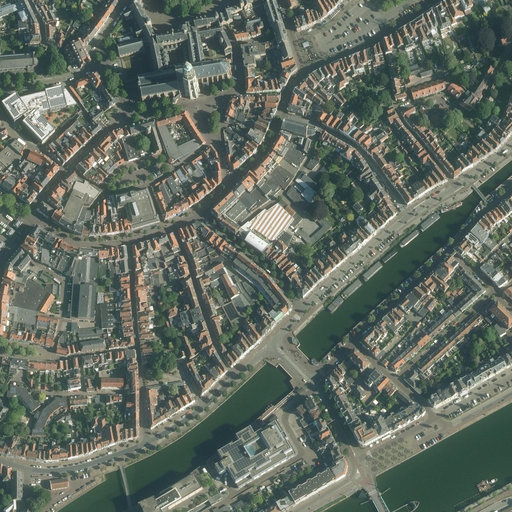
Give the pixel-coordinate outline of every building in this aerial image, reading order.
[(20,0),(15,2),(11,4),(14,3),(15,5),(17,12),(18,15),(17,16),(20,22),(15,22),(15,27),(14,27),(14,31),(18,31),(17,23),(30,21),(31,27),(38,27),(24,0),(20,0)] [(38,0),(33,3),(35,8),(41,5),(42,4),(43,6),(44,8),(46,7),(43,0),(38,0)] [(113,10),(105,4),(99,0),(98,0),(97,2),(103,6),(101,9),(110,15),(113,10)] [(105,0),(107,1),(105,4),(113,10),(117,4),(110,0),(105,0)] [(181,97),(181,96),(186,95),(185,96),(186,97),(187,96),(190,98),(190,100),(192,100),(192,98),(195,97),(196,98),(197,97),(196,96),(198,93),(200,94),(200,92),(198,92),(197,89),(199,87),(198,86),(197,85),(202,84),(202,86),(203,86),(203,87),(204,87),(205,86),(206,86),(207,86),(209,86),(209,85),(208,83),(212,82),(212,84),(214,84),(213,83),(217,82),(217,83),(219,83),(218,81),(222,81),(222,83),(224,82),(223,80),(226,79),(228,81),(229,80),(227,78),(229,75),(231,76),(232,75),(230,74),(229,71),(231,70),(230,69),(228,70),(226,67),(226,66),(227,67),(228,66),(228,65),(232,64),(232,58),(232,57),(231,57),(231,58),(231,59),(215,63),(216,66),(215,66),(215,68),(211,68),(210,67),(210,68),(210,69),(206,69),(205,68),(203,61),(204,60),(203,60),(203,56),(204,56),(204,55),(203,55),(202,50),(203,50),(203,49),(202,49),(200,41),(218,38),(221,44),(220,47),(222,48),(225,53),(224,53),(225,56),(231,54),(231,50),(232,50),(225,35),(223,36),(222,29),(221,26),(220,23),(219,18),(216,19),(215,19),(214,19),(185,24),(186,30),(180,31),(181,36),(175,37),(174,35),(173,35),(172,35),(171,36),(171,37),(157,40),(156,40),(150,28),(151,28),(150,24),(148,25),(139,6),(142,0),(133,0),(132,2),(132,3),(131,4),(130,5),(128,7),(131,10),(125,13),(126,14),(123,16),(124,17),(126,22),(134,18),(141,31),(135,33),(137,40),(139,39),(139,42),(117,47),(120,58),(145,52),(144,49),(150,48),(150,51),(156,77),(148,79),(147,77),(146,77),(146,79),(140,80),(140,78),(139,78),(139,80),(126,82),(125,82),(127,89),(139,88),(138,89),(138,91),(139,91),(141,91),(141,96),(142,101),(141,101),(141,102),(142,102),(143,104),(144,103),(144,102),(150,101),(151,102),(152,102),(151,100),(157,99),(158,101),(159,101),(158,99),(164,98),(165,100),(166,99),(166,98),(171,97),(172,99),(170,102),(172,105),(176,104),(176,101),(179,99),(181,97)] [(239,0),(240,3),(241,5),(239,6),(234,7),(225,10),(227,16),(224,17),(226,25),(233,23),(230,15),(232,14),(242,11),(245,10),(245,11),(242,13),(247,22),(255,17),(257,22),(245,25),(246,30),(242,31),(242,32),(239,32),(237,33),(236,31),(232,32),(236,42),(242,40),(256,38),(261,36),(264,36),(262,31),(264,30),(263,26),(262,26),(260,21),(259,21),(256,15),(252,10),(256,8),(268,3),(269,5),(264,8),(271,30),(273,29),(273,30),(274,30),(283,27),(275,1),(274,0),(239,0)] [(316,0),(318,2),(314,4),(318,11),(322,20),(328,16),(321,4),(320,2),(318,0),(316,0)] [(326,0),(327,0),(325,2),(331,12),(335,9),(329,0),(326,0)] [(329,0),(335,9),(337,6),(333,0),(329,0)] [(455,0),(451,0),(451,1),(454,8),(455,8),(455,9),(457,9),(457,10),(460,9),(458,5),(455,0)] [(455,0),(458,5),(460,4),(464,13),(469,11),(462,0),(455,0)] [(462,0),(469,11),(470,13),(471,12),(469,9),(472,7),(468,0),(462,0)] [(476,0),(478,2),(479,4),(478,4),(480,6),(481,6),(486,14),(491,11),(485,2),(483,0),(480,0),(479,1),(478,0),(476,0)] [(451,1),(446,3),(452,17),(448,18),(451,27),(452,27),(457,25),(455,20),(465,16),(462,11),(457,13),(455,10),(458,11),(461,10),(460,9),(457,10),(457,9),(455,9),(455,8),(454,8),(451,1)] [(325,2),(321,4),(328,16),(331,12),(325,2)] [(446,3),(443,5),(448,18),(452,17),(446,3)] [(314,4),(313,5),(313,6),(315,10),(316,12),(317,11),(320,16),(318,17),(320,21),(322,20),(318,11),(314,4)] [(0,18),(17,12),(15,5),(11,7),(10,5),(3,8),(0,9),(0,8),(0,18)] [(46,7),(44,8),(37,12),(41,17),(41,18),(53,14),(52,13),(56,12),(54,5),(49,6),(50,11),(48,12),(46,7)] [(441,6),(451,32),(456,41),(457,42),(458,42),(459,42),(459,41),(466,38),(464,34),(457,37),(452,27),(451,27),(448,18),(443,5),(441,6)] [(508,10),(511,9),(509,5),(507,6),(502,8),(503,10),(507,14),(509,13),(508,10)] [(311,13),(309,14),(313,25),(317,23),(313,13),(310,7),(310,6),(308,7),(309,11),(310,11),(311,13)] [(313,6),(310,7),(313,13),(317,23),(320,22),(320,21),(318,17),(316,12),(315,10),(313,6)] [(441,6),(433,11),(441,35),(449,32),(450,33),(451,32),(441,6)] [(89,25),(88,27),(97,33),(104,24),(93,16),(80,7),(78,11),(95,24),(93,26),(92,26),(92,27),(89,25)] [(301,7),(298,8),(300,14),(301,18),(298,19),(298,20),(301,30),(307,28),(302,12),(302,10),(302,9),(301,7)] [(101,9),(100,8),(96,15),(94,14),(93,16),(104,24),(110,15),(101,9)] [(304,8),(302,9),(302,10),(302,12),(307,28),(313,25),(309,14),(309,13),(308,13),(309,12),(309,11),(307,12),(307,13),(304,14),(304,13),(305,13),(304,12),(304,11),(304,8)] [(424,18),(434,43),(435,47),(443,44),(441,35),(433,11),(423,18),(424,18)] [(298,19),(296,13),(291,15),(296,32),(301,30),(298,20),(298,19)] [(53,14),(41,18),(42,20),(44,24),(54,22),(56,22),(52,15),(53,15),(53,14)] [(420,21),(413,25),(422,45),(425,52),(433,49),(431,45),(433,44),(434,43),(424,18),(420,21)] [(18,31),(14,31),(18,31),(27,30),(27,32),(24,32),(18,33),(19,35),(28,34),(38,32),(38,27),(31,27),(30,21),(17,23),(18,31)] [(54,22),(44,24),(45,29),(52,28),(55,29),(60,32),(61,32),(61,31),(61,30),(67,32),(69,27),(56,22),(54,22)] [(411,26),(406,29),(412,44),(418,41),(415,33),(411,26)] [(88,27),(82,35),(84,37),(90,42),(97,33),(88,27)] [(287,37),(286,34),(284,27),(283,27),(274,30),(273,30),(274,35),(275,37),(276,40),(276,41),(278,48),(289,45),(287,38),(287,37)] [(52,28),(45,29),(46,41),(52,40),(57,41),(58,37),(54,36),(53,32),(55,32),(55,31),(55,29),(52,28)] [(406,29),(399,33),(405,52),(414,49),(412,44),(406,29)] [(56,44),(55,47),(60,49),(65,38),(60,36),(62,32),(61,31),(61,32),(60,32),(58,37),(57,41),(56,44)] [(391,37),(392,38),(393,43),(395,42),(396,44),(395,44),(396,45),(398,50),(396,51),(396,52),(397,54),(397,55),(405,52),(399,33),(394,36),(391,37)] [(511,33),(499,40),(502,47),(511,41),(511,33)] [(80,39),(78,41),(85,47),(90,42),(84,37),(81,40),(80,39)] [(39,38),(19,40),(19,46),(20,46),(40,45),(39,38)] [(392,38),(387,40),(391,53),(396,52),(396,51),(398,50),(396,45),(395,44),(396,44),(395,42),(393,43),(392,38)] [(382,44),(385,57),(392,56),(392,55),(392,54),(393,55),(397,54),(396,52),(391,53),(387,40),(382,44)] [(85,47),(78,41),(79,42),(69,47),(70,47),(63,51),(65,56),(66,56),(70,64),(76,61),(80,68),(90,63),(83,50),(85,47)] [(270,44),(265,45),(265,50),(271,49),(271,50),(274,49),(274,52),(277,52),(277,49),(276,49),(274,42),(270,44)] [(0,80),(2,80),(2,75),(6,75),(6,76),(7,76),(7,75),(11,75),(11,76),(12,76),(12,75),(13,74),(13,77),(16,77),(15,74),(16,74),(16,75),(17,75),(17,74),(21,74),(21,75),(22,75),(22,74),(26,73),(27,74),(27,73),(33,73),(33,69),(34,69),(35,68),(36,67),(37,67),(37,66),(37,65),(37,64),(37,63),(37,62),(37,61),(36,61),(36,60),(35,59),(34,59),(33,59),(33,58),(32,58),(32,55),(30,55),(30,51),(40,51),(40,45),(20,46),(25,46),(28,46),(28,51),(28,55),(26,55),(26,54),(25,54),(25,55),(21,56),(21,54),(15,55),(15,54),(15,53),(14,53),(14,52),(13,52),(12,52),(11,52),(11,53),(10,54),(10,55),(5,56),(5,57),(0,57),(0,56),(0,54),(0,80)] [(244,69),(245,72),(253,71),(251,60),(260,58),(260,56),(266,56),(265,50),(265,45),(256,46),(251,46),(241,47),(244,69)] [(272,56),(273,56),(272,56),(272,57),(281,57),(281,59),(283,59),(285,63),(293,60),(289,45),(278,48),(278,49),(277,49),(276,49),(277,49),(277,52),(274,52),(271,52),(272,56)] [(380,45),(376,48),(378,65),(384,63),(382,56),(380,45)] [(371,51),(370,51),(374,68),(379,67),(379,70),(385,68),(384,63),(378,65),(376,48),(371,51)] [(366,53),(361,55),(363,66),(368,65),(369,70),(366,53)] [(392,56),(385,57),(388,66),(389,71),(395,70),(397,70),(398,69),(397,65),(399,64),(397,54),(393,55),(392,54),(392,55),(392,56)] [(353,58),(355,68),(353,68),(356,77),(358,83),(362,82),(360,75),(359,74),(365,73),(364,70),(363,66),(361,55),(353,58)] [(353,58),(347,61),(352,77),(352,78),(356,77),(353,68),(355,68),(353,58)] [(273,74),(270,75),(276,74),(279,73),(283,72),(296,67),(293,60),(285,63),(283,59),(281,59),(277,60),(278,63),(279,65),(280,64),(283,71),(273,74)] [(347,61),(342,62),(347,74),(344,75),(346,79),(352,77),(347,61)] [(342,62),(339,64),(344,75),(347,74),(342,62)] [(339,64),(331,67),(341,82),(335,85),(337,87),(339,91),(345,88),(344,86),(348,85),(346,79),(344,75),(339,64)] [(485,75),(471,95),(479,102),(483,96),(488,80),(493,71),(490,66),(483,73),(485,75)] [(283,72),(279,73),(290,78),(291,76),(297,71),(296,67),(283,72)] [(326,69),(321,71),(326,80),(327,80),(331,85),(333,83),(335,87),(335,86),(336,85),(337,87),(335,85),(341,82),(331,67),(326,69)] [(253,71),(245,72),(246,81),(253,79),(255,78),(255,79),(257,78),(260,77),(260,74),(255,75),(255,70),(253,71)] [(321,71),(316,74),(326,87),(328,89),(327,90),(333,96),(334,95),(336,97),(334,95),(333,95),(333,94),(334,93),(334,91),(333,90),(333,89),(335,87),(333,83),(331,85),(327,80),(326,80),(321,71)] [(279,73),(276,74),(277,77),(288,82),(290,78),(279,73)] [(88,78),(87,78),(91,84),(91,83),(95,90),(102,85),(96,74),(87,78),(88,78)] [(267,75),(268,80),(271,80),(273,81),(273,83),(274,83),(276,92),(280,92),(277,77),(276,74),(270,75),(267,75)] [(316,74),(313,75),(320,86),(324,89),(326,87),(316,74)] [(451,74),(449,76),(445,77),(447,83),(446,83),(443,84),(442,81),(410,92),(413,101),(445,90),(445,88),(447,88),(449,89),(447,91),(457,100),(463,93),(453,84),(452,85),(450,84),(449,84),(453,79),(454,77),(451,74)] [(313,75),(309,78),(314,83),(315,82),(319,86),(319,87),(320,86),(313,75)] [(288,82),(277,77),(280,92),(285,87),(288,82)] [(87,78),(81,81),(83,87),(91,84),(87,78)] [(255,78),(253,79),(254,86),(256,94),(262,93),(261,82),(254,83),(254,80),(257,78),(255,79),(255,78)] [(309,78),(304,82),(305,83),(313,91),(318,87),(319,86),(315,82),(314,83),(309,78)] [(246,81),(246,88),(254,86),(253,79),(246,81)] [(271,80),(268,80),(268,82),(268,85),(270,93),(276,92),(274,83),(273,83),(273,81),(271,80)] [(83,87),(81,81),(75,84),(77,89),(83,87)] [(399,81),(391,83),(392,90),(398,88),(400,88),(399,81)] [(268,82),(261,82),(262,93),(270,93),(268,85),(268,82)] [(297,90),(298,90),(308,99),(309,99),(313,102),(312,104),(316,108),(314,113),(313,114),(312,119),(316,121),(316,120),(321,113),(325,107),(321,104),(322,102),(313,95),(314,94),(304,85),(303,84),(297,90)] [(93,97),(94,99),(106,91),(102,85),(95,90),(90,94),(92,97),(93,97)] [(254,86),(246,88),(246,94),(256,94),(254,86)] [(319,86),(318,87),(321,90),(317,94),(327,103),(331,99),(333,96),(327,90),(328,89),(326,87),(324,89),(320,86),(319,87),(319,86)] [(82,106),(83,104),(70,87),(69,88),(82,106)] [(45,95),(19,100),(15,94),(1,105),(14,124),(23,118),(25,121),(21,124),(41,145),(54,132),(37,115),(49,112),(66,108),(66,107),(67,106),(67,107),(77,105),(65,89),(63,90),(62,91),(61,88),(44,92),(45,95)] [(293,95),(311,106),(312,104),(313,102),(309,99),(308,99),(298,90),(293,95)] [(106,91),(94,99),(96,102),(95,103),(97,106),(101,103),(100,101),(101,100),(102,102),(103,101),(109,96),(106,91)] [(400,94),(394,96),(395,101),(396,101),(406,99),(406,97),(408,97),(406,91),(404,91),(404,94),(400,95),(400,94)] [(336,97),(341,102),(344,105),(340,108),(338,111),(340,113),(344,116),(346,114),(341,111),(343,109),(347,110),(351,107),(341,93),(336,97)] [(292,96),(291,101),(309,108),(310,107),(310,106),(311,106),(293,95),(292,96)] [(331,99),(337,105),(341,102),(336,97),(334,95),(333,96),(331,99)] [(470,113),(476,105),(479,102),(471,95),(460,107),(453,116),(458,120),(465,110),(470,113)] [(109,96),(103,101),(106,105),(105,105),(107,109),(107,108),(109,109),(115,105),(109,96)] [(249,104),(249,110),(249,109),(250,109),(250,107),(254,107),(254,109),(257,109),(258,105),(279,105),(281,97),(257,98),(257,100),(256,101),(256,103),(255,103),(255,104),(254,104),(249,104)] [(229,106),(227,111),(234,113),(237,114),(238,110),(236,99),(231,99),(229,106)] [(245,99),(236,99),(238,110),(243,110),(245,99)] [(291,101),(289,107),(309,112),(308,118),(312,119),(313,114),(308,109),(309,108),(291,101)] [(439,105),(435,111),(443,117),(449,122),(453,116),(439,105)] [(309,112),(289,107),(287,113),(303,117),(307,118),(308,118),(309,112)] [(103,115),(102,114),(100,111),(99,110),(97,112),(94,108),(89,112),(91,114),(89,116),(93,121),(94,122),(103,115)] [(254,109),(253,115),(256,116),(257,116),(258,115),(261,116),(261,115),(262,115),(262,117),(259,117),(272,120),(276,112),(276,111),(257,109),(254,109)] [(386,118),(394,114),(392,109),(383,114),(384,116),(387,115),(388,117),(386,118)] [(401,115),(404,119),(410,116),(415,113),(412,109),(401,115)] [(225,116),(225,117),(230,118),(234,119),(236,120),(237,118),(237,117),(238,114),(237,114),(234,113),(227,111),(225,116)] [(443,117),(435,111),(430,115),(432,116),(429,119),(437,127),(443,121),(441,119),(443,117)] [(185,112),(169,117),(154,122),(157,129),(164,126),(173,123),(182,120),(182,121),(190,133),(196,129),(185,112)] [(237,118),(236,120),(236,121),(240,123),(241,123),(266,136),(268,129),(270,126),(269,124),(271,124),(256,119),(253,117),(247,115),(247,116),(241,114),(238,113),(238,114),(237,117),(237,118)] [(321,113),(316,120),(321,123),(324,124),(329,117),(321,113)] [(329,117),(324,124),(323,126),(329,129),(340,113),(335,119),(334,120),(329,117)] [(340,113),(329,129),(334,131),(344,117),(344,116),(340,113)] [(349,120),(340,133),(345,136),(353,128),(348,124),(351,122),(355,118),(358,121),(360,119),(357,114),(355,115),(353,113),(347,118),(349,120)] [(394,114),(386,118),(389,123),(390,126),(391,125),(399,121),(397,117),(394,114)] [(505,115),(501,120),(504,122),(511,128),(511,120),(505,115),(504,114),(505,115)] [(253,115),(253,117),(256,119),(271,124),(272,120),(259,117),(258,119),(256,119),(255,118),(256,116),(253,115)] [(410,116),(404,119),(408,124),(413,119),(410,116)] [(492,116),(488,121),(490,122),(510,137),(511,134),(511,131),(503,124),(501,127),(498,125),(500,123),(492,116)] [(80,117),(76,120),(92,138),(96,134),(84,120),(80,117)] [(344,117),(334,131),(340,133),(349,120),(347,118),(347,119),(344,117)] [(413,119),(408,124),(411,129),(417,124),(413,119)] [(76,120),(71,125),(88,142),(92,138),(76,120)] [(89,125),(84,120),(96,134),(101,130),(95,123),(94,122),(93,121),(92,122),(89,125)] [(281,132),(298,136),(297,140),(296,144),(301,146),(303,147),(302,151),(307,154),(311,142),(305,140),(305,139),(306,139),(307,137),(311,138),(312,138),(315,136),(315,137),(316,136),(315,136),(316,133),(316,132),(313,130),(312,129),(312,130),(308,130),(308,129),(308,128),(307,127),(307,128),(303,127),(303,126),(302,126),(297,125),(298,125),(297,124),(297,125),(292,124),(292,123),(291,124),(288,123),(288,122),(288,123),(286,122),(286,121),(285,122),(284,126),(283,126),(283,127),(283,128),(282,128),(283,129),(281,132)] [(486,127),(487,128),(492,131),(505,142),(510,137),(490,122),(488,121),(487,123),(489,124),(486,127)] [(147,123),(128,129),(130,137),(145,133),(145,134),(145,136),(147,137),(149,136),(155,154),(161,153),(161,152),(154,130),(152,122),(147,123)] [(240,123),(238,127),(246,131),(250,133),(250,134),(262,142),(266,136),(241,123),(240,123)] [(353,128),(345,136),(350,140),(358,132),(357,132),(359,129),(360,131),(364,127),(363,126),(362,125),(361,124),(357,128),(358,128),(356,130),(353,128)] [(417,124),(411,129),(416,134),(422,129),(417,124)] [(71,125),(66,130),(74,138),(82,147),(88,142),(71,125)] [(233,125),(232,128),(250,140),(249,140),(259,147),(262,142),(250,134),(250,133),(246,131),(246,132),(245,131),(238,128),(233,125)] [(358,132),(350,140),(355,143),(365,134),(372,130),(370,125),(365,129),(364,130),(365,131),(363,133),(361,135),(358,132)] [(157,129),(159,134),(160,138),(161,142),(164,150),(167,160),(169,165),(181,159),(181,158),(177,150),(164,127),(164,126),(157,129)] [(398,131),(396,133),(398,135),(401,133),(403,135),(403,136),(408,132),(404,128),(398,131)] [(422,129),(416,134),(420,139),(427,132),(423,128),(422,129)] [(487,128),(483,132),(501,147),(505,142),(492,131),(487,128)] [(128,129),(121,131),(126,142),(132,158),(132,161),(137,160),(130,137),(128,129)] [(196,129),(190,133),(195,141),(197,143),(199,147),(205,143),(196,129)] [(66,130),(62,134),(70,142),(78,151),(82,147),(74,138),(66,130)] [(225,130),(225,131),(229,134),(226,136),(233,142),(231,144),(237,148),(249,159),(253,155),(246,148),(242,144),(241,145),(232,136),(230,134),(225,130)] [(476,138),(480,142),(481,141),(482,142),(482,141),(483,142),(495,152),(501,147),(483,132),(481,130),(480,131),(481,132),(476,138)] [(121,131),(113,133),(121,146),(123,150),(125,156),(127,162),(132,161),(132,158),(126,142),(121,131)] [(427,132),(420,139),(425,144),(433,136),(429,131),(427,132)] [(279,137),(289,142),(291,138),(297,140),(298,136),(281,132),(279,137)] [(401,142),(402,144),(412,137),(408,132),(403,136),(403,135),(402,136),(404,139),(401,142)] [(113,133),(108,137),(113,144),(117,149),(119,152),(123,150),(121,146),(113,133)] [(322,147),(322,146),(328,136),(322,133),(318,140),(321,142),(320,145),(322,147)] [(370,138),(360,147),(367,153),(380,144),(388,139),(384,133),(377,138),(376,138),(373,141),(370,138)] [(62,134),(57,139),(67,149),(73,156),(78,151),(70,142),(62,134)] [(235,134),(232,136),(241,145),(242,144),(253,155),(256,152),(256,151),(247,143),(246,142),(245,143),(235,134)] [(365,134),(355,143),(360,147),(370,138),(368,140),(364,136),(365,135),(365,134)] [(328,136),(322,146),(325,148),(328,149),(334,139),(328,136)] [(433,136),(425,144),(428,148),(429,149),(435,143),(437,142),(433,136)] [(108,137),(97,148),(107,157),(117,167),(124,163),(121,158),(119,152),(117,149),(113,144),(108,137)] [(276,142),(276,143),(288,150),(293,153),(294,150),(298,153),(299,152),(301,148),(296,145),(289,142),(279,137),(279,138),(279,139),(277,143),(276,142)] [(402,144),(403,145),(407,143),(409,145),(414,140),(412,137),(402,144)] [(57,139),(53,143),(57,147),(57,148),(59,149),(58,149),(62,153),(69,160),(73,156),(67,149),(57,139)] [(334,139),(328,149),(325,154),(328,155),(331,150),(334,151),(336,148),(339,142),(334,139)] [(456,142),(454,144),(458,148),(460,146),(463,148),(464,149),(467,146),(469,148),(471,150),(468,153),(469,154),(478,163),(483,160),(475,151),(472,148),(463,139),(459,144),(456,142)] [(0,153),(0,171),(22,147),(14,140),(8,146),(5,149),(3,151),(0,153)] [(249,140),(247,143),(256,151),(259,148),(259,147),(249,140)] [(410,147),(408,148),(409,149),(410,149),(410,148),(417,143),(414,140),(409,145),(410,147)] [(195,142),(177,150),(181,158),(199,147),(197,143),(195,141),(195,142)] [(479,147),(489,156),(495,152),(483,142),(482,141),(482,142),(481,141),(480,142),(482,143),(479,147)] [(336,148),(334,151),(339,154),(340,151),(341,151),(345,146),(339,142),(336,148)] [(57,150),(58,149),(59,149),(57,148),(57,147),(53,143),(45,150),(62,167),(66,163),(59,156),(57,153),(55,152),(57,150)] [(273,148),(271,151),(283,159),(284,157),(292,161),(290,164),(298,170),(299,167),(300,167),(306,157),(298,153),(294,150),(293,153),(288,150),(276,143),(273,148)] [(417,143),(410,148),(410,149),(412,151),(413,151),(419,146),(417,143)] [(435,143),(429,149),(433,154),(439,148),(435,143)] [(231,144),(225,145),(226,148),(227,158),(232,157),(240,167),(249,159),(237,148),(231,144)] [(380,144),(367,153),(373,159),(379,155),(382,152),(385,156),(389,152),(386,149),(385,150),(380,144)] [(419,146),(413,151),(417,155),(423,151),(419,146)] [(0,179),(4,176),(4,175),(11,166),(14,168),(21,160),(25,149),(22,147),(0,171),(0,179)] [(208,148),(204,152),(212,161),(217,160),(216,155),(210,147),(208,148)] [(356,152),(348,147),(340,156),(350,163),(351,161),(351,163),(354,159),(358,155),(356,152)] [(478,148),(475,151),(483,160),(489,156),(479,147),(478,148)] [(97,148),(93,152),(113,171),(117,167),(107,157),(97,148)] [(439,148),(433,154),(437,160),(443,153),(439,148)] [(62,153),(58,149),(57,150),(55,152),(57,153),(59,156),(66,163),(69,160),(62,153)] [(40,155),(31,151),(25,164),(35,171),(39,167),(41,168),(42,168),(44,166),(47,168),(45,171),(46,172),(45,172),(52,177),(59,170),(44,157),(40,155)] [(271,151),(267,157),(294,178),(298,170),(290,164),(283,159),(271,151)] [(417,155),(416,156),(419,160),(427,155),(423,151),(417,155)] [(93,152),(89,157),(108,176),(113,171),(93,152)] [(212,161),(204,152),(200,154),(211,167),(213,166),(218,165),(217,160),(212,161)] [(379,155),(373,159),(376,163),(381,159),(381,158),(385,156),(382,152),(379,155)] [(443,153),(437,160),(442,165),(445,161),(443,158),(445,156),(443,153)] [(469,154),(465,158),(473,167),(478,163),(469,154),(468,153),(469,154)] [(354,159),(351,163),(355,168),(357,167),(363,161),(358,155),(354,159)] [(427,155),(419,160),(423,166),(424,165),(430,160),(427,155)] [(454,162),(456,165),(460,162),(467,170),(473,167),(465,158),(462,155),(462,156),(461,155),(457,160),(454,162)] [(89,157),(85,161),(104,180),(108,176),(89,157)] [(232,157),(227,158),(228,164),(231,167),(229,169),(233,173),(240,167),(232,157)] [(267,157),(259,166),(282,189),(285,191),(294,178),(267,157)] [(381,159),(376,163),(380,169),(386,165),(381,158),(381,159)] [(194,159),(190,162),(200,174),(212,191),(217,187),(207,174),(198,163),(197,163),(194,159)] [(430,160),(424,165),(427,169),(428,170),(432,168),(430,166),(433,164),(430,160)] [(25,164),(22,161),(16,168),(24,174),(24,175),(28,179),(30,180),(33,183),(42,190),(48,182),(42,177),(42,176),(42,177),(35,171),(25,164)] [(85,161),(80,165),(95,179),(96,178),(98,176),(103,181),(104,180),(85,161)] [(363,161),(357,167),(361,175),(368,169),(363,161)] [(382,171),(385,176),(393,170),(401,165),(397,167),(393,161),(388,164),(389,165),(388,167),(382,171)] [(200,174),(190,162),(196,170),(193,173),(209,194),(212,191),(200,174)] [(443,167),(448,172),(452,169),(447,162),(443,167)] [(460,162),(456,165),(455,166),(458,169),(462,173),(467,170),(460,162)] [(198,163),(207,174),(217,187),(218,186),(217,185),(221,182),(220,175),(215,175),(211,170),(207,174),(198,163)] [(326,165),(323,168),(328,171),(332,166),(327,163),(326,165)] [(428,170),(429,172),(431,174),(433,172),(434,171),(437,169),(433,164),(430,166),(432,168),(428,170)] [(95,179),(80,165),(75,170),(83,177),(98,186),(101,183),(96,178),(95,179)] [(220,174),(218,166),(218,165),(213,166),(211,167),(209,168),(211,170),(215,175),(220,175),(220,174)] [(393,170),(385,176),(388,180),(400,173),(404,170),(401,165),(393,170)] [(0,188),(1,187),(16,169),(15,169),(14,168),(11,166),(4,175),(4,176),(0,179),(0,188)] [(276,195),(282,189),(259,166),(252,173),(267,187),(276,195)] [(39,167),(40,168),(39,170),(44,174),(42,176),(42,177),(48,182),(52,177),(45,172),(46,172),(45,171),(44,171),(41,169),(42,168),(41,168),(39,167)] [(180,169),(181,172),(189,183),(191,182),(192,184),(188,187),(198,203),(204,198),(184,169),(183,167),(180,169)] [(183,167),(184,169),(204,198),(209,194),(193,173),(195,176),(194,176),(192,178),(190,174),(191,173),(187,168),(185,169),(183,167)] [(16,169),(1,187),(10,193),(22,177),(24,175),(24,174),(16,168),(16,169)] [(361,175),(357,179),(360,183),(364,187),(368,185),(369,186),(375,180),(368,169),(361,175)] [(427,169),(423,172),(426,176),(432,182),(436,187),(441,185),(433,172),(431,174),(428,176),(426,174),(429,172),(428,170),(427,169)] [(434,171),(433,172),(441,185),(447,182),(442,175),(437,169),(434,171)] [(452,169),(448,172),(454,180),(458,176),(462,173),(458,169),(455,172),(452,169)] [(303,172),(298,178),(301,181),(305,175),(306,174),(303,172)] [(67,186),(66,187),(72,191),(76,182),(82,184),(83,183),(71,173),(63,182),(67,186)] [(174,173),(170,176),(188,208),(192,205),(193,206),(192,206),(193,206),(182,187),(174,173)] [(252,173),(247,178),(270,200),(272,198),(274,196),(274,197),(276,195),(267,187),(252,173)] [(400,173),(388,180),(391,184),(398,180),(399,180),(403,177),(400,173)] [(10,193),(9,194),(14,197),(14,196),(24,183),(25,183),(28,179),(24,175),(22,177),(10,193)] [(170,176),(165,179),(181,213),(188,209),(188,208),(170,176)] [(424,183),(431,190),(436,187),(432,182),(426,176),(425,177),(427,180),(424,182),(424,183)] [(247,178),(240,185),(248,193),(256,200),(262,206),(268,202),(270,200),(247,178)] [(312,190),(305,184),(303,182),(301,181),(298,178),(295,182),(306,190),(301,196),(295,189),(292,187),(286,194),(287,195),(303,212),(303,211),(304,213),(305,212),(315,222),(317,221),(323,228),(310,239),(303,230),(301,232),(299,230),(294,234),(297,236),(299,234),(310,247),(331,228),(321,217),(310,205),(319,196),(312,190)] [(28,179),(25,183),(29,186),(29,187),(33,190),(38,195),(42,190),(33,183),(30,180),(28,179)] [(161,181),(164,189),(177,216),(181,213),(165,179),(161,181)] [(310,179),(305,184),(312,190),(316,185),(312,181),(310,179)] [(367,195),(367,196),(378,185),(375,180),(369,186),(372,190),(367,195)] [(398,180),(391,184),(392,184),(395,189),(401,184),(399,180),(398,180)] [(157,186),(159,191),(170,219),(177,216),(164,189),(161,181),(161,183),(160,184),(159,182),(154,185),(155,187),(157,186)] [(401,184),(395,189),(398,192),(404,188),(407,186),(409,185),(406,181),(401,184)] [(58,187),(69,196),(72,191),(66,187),(62,182),(58,187)] [(65,216),(58,225),(72,233),(82,209),(82,208),(89,208),(100,194),(95,190),(89,185),(83,182),(83,183),(82,184),(76,182),(72,191),(69,196),(66,202),(65,205),(61,213),(61,214),(65,216)] [(24,183),(14,196),(19,199),(25,192),(24,193),(21,190),(23,188),(26,190),(29,187),(24,183)] [(417,186),(412,189),(418,198),(426,194),(419,184),(418,183),(416,185),(417,186)] [(421,183),(419,184),(426,194),(431,190),(424,183),(422,184),(421,183)] [(186,184),(182,187),(193,206),(198,203),(188,187),(186,184)] [(236,189),(231,194),(250,214),(258,208),(262,206),(256,200),(248,193),(240,185),(236,189)] [(378,185),(367,196),(372,203),(373,202),(374,202),(383,193),(378,185)] [(407,192),(414,201),(418,198),(412,189),(409,185),(407,186),(410,191),(407,192)] [(29,187),(26,190),(25,192),(19,199),(24,203),(29,196),(29,195),(31,193),(33,190),(29,187)] [(58,187),(52,194),(65,205),(66,202),(60,197),(65,193),(58,187)] [(404,188),(398,192),(400,196),(407,206),(414,201),(407,192),(405,190),(404,188)] [(29,206),(38,195),(33,190),(31,193),(29,195),(29,196),(24,203),(29,206)] [(114,197),(116,211),(120,211),(125,210),(130,232),(158,224),(157,218),(156,218),(154,215),(155,214),(154,214),(153,210),(152,207),(152,206),(151,202),(146,190),(134,193),(114,197)] [(170,219),(159,191),(153,194),(161,215),(164,222),(170,219)] [(383,193),(374,202),(377,207),(376,208),(377,208),(387,199),(383,193)] [(65,205),(52,194),(46,200),(57,211),(61,213),(65,205)] [(250,214),(231,194),(215,210),(211,213),(218,221),(217,222),(220,225),(220,226),(231,233),(236,227),(239,225),(250,214)] [(108,201),(106,201),(107,212),(110,212),(112,235),(118,234),(115,214),(115,213),(113,197),(108,198),(109,200),(108,200),(108,201)] [(387,199),(377,208),(379,211),(380,212),(385,209),(386,211),(391,206),(387,199)] [(441,212),(461,204),(461,203),(461,202),(461,201),(460,201),(440,209),(439,211),(441,212)] [(511,210),(506,202),(501,206),(509,215),(511,213),(511,210)] [(353,209),(358,214),(363,209),(358,203),(355,205),(353,209)] [(294,220),(292,218),(290,216),(287,213),(285,211),(283,209),(280,207),(278,204),(267,212),(265,210),(243,228),(241,230),(241,229),(239,232),(248,239),(245,243),(262,255),(263,254),(268,249),(269,249),(275,242),(277,240),(276,238),(283,231),(284,232),(286,229),(290,224),(294,220)] [(48,220),(53,213),(42,205),(37,213),(44,217),(48,220)] [(391,206),(386,211),(384,213),(387,217),(388,216),(392,220),(397,215),(393,210),(391,206)] [(501,206),(498,208),(506,219),(509,216),(509,215),(501,206)] [(498,208),(494,212),(502,222),(503,221),(505,223),(508,222),(505,219),(506,219),(498,208)] [(82,209),(72,233),(81,236),(86,211),(86,210),(82,209)] [(377,214),(378,215),(386,225),(392,220),(388,216),(387,217),(384,213),(386,211),(385,209),(380,212),(382,215),(381,216),(378,213),(377,214)] [(125,210),(120,211),(121,213),(122,222),(124,233),(130,232),(125,210)] [(61,213),(57,211),(51,220),(58,225),(65,216),(61,214),(61,213)] [(86,211),(81,236),(88,237),(90,212),(86,211)] [(374,211),(369,216),(380,229),(386,225),(378,215),(373,219),(372,216),(375,213),(374,211)] [(494,212),(490,215),(493,219),(492,219),(496,225),(501,222),(502,222),(494,212)] [(121,213),(115,214),(118,234),(124,233),(122,222),(121,213)] [(422,231),(439,217),(436,213),(419,227),(422,231)] [(490,215),(486,217),(494,227),(496,225),(492,219),(493,219),(490,215)] [(298,216),(294,220),(290,224),(294,228),(302,220),(298,216)] [(369,216),(367,218),(371,222),(368,225),(368,226),(375,234),(380,229),(369,216)] [(486,217),(480,223),(487,229),(491,232),(493,234),(493,233),(494,232),(496,230),(494,227),(486,217)] [(362,219),(357,224),(370,239),(375,234),(368,226),(368,225),(362,219)] [(480,223),(476,227),(487,236),(489,234),(491,235),(493,234),(491,232),(487,229),(480,223)] [(370,239),(357,224),(360,228),(357,231),(367,242),(370,239)] [(195,225),(192,226),(200,245),(206,243),(207,241),(205,240),(211,233),(202,225),(195,225)] [(236,227),(231,233),(233,235),(235,236),(238,232),(239,232),(241,229),(241,230),(243,228),(241,226),(239,225),(236,227)] [(192,226),(183,231),(189,244),(193,253),(197,251),(202,249),(200,245),(192,226)] [(36,227),(28,238),(40,247),(39,254),(38,262),(40,263),(41,263),(42,247),(43,244),(48,236),(36,227)] [(476,227),(470,234),(470,235),(470,234),(480,243),(482,245),(491,252),(498,245),(487,236),(476,227)] [(354,233),(352,235),(362,246),(367,242),(357,231),(356,230),(354,232),(354,233)] [(402,247),(418,234),(419,232),(417,230),(415,230),(400,242),(399,245),(400,247),(402,247)] [(179,233),(179,234),(183,245),(183,244),(184,246),(184,247),(189,244),(183,231),(179,233)] [(280,243),(278,246),(267,258),(273,264),(288,249),(287,249),(292,237),(284,232),(283,231),(276,238),(277,240),(280,243)] [(248,239),(239,232),(238,232),(235,236),(245,243),(248,239)] [(352,238),(349,241),(357,250),(362,246),(352,235),(350,233),(348,235),(352,238)] [(211,248),(218,238),(212,234),(207,241),(206,243),(200,245),(202,249),(197,251),(198,254),(206,250),(211,248)] [(345,246),(352,254),(357,250),(349,241),(348,240),(348,239),(344,234),(339,239),(338,239),(343,244),(345,246)] [(470,235),(470,234),(465,240),(473,247),(477,251),(479,248),(482,245),(480,243),(470,234),(470,235)] [(173,235),(166,238),(174,254),(176,259),(182,256),(173,235)] [(51,248),(56,241),(48,236),(43,244),(42,247),(41,263),(45,265),(49,267),(50,260),(50,254),(51,248)] [(28,238),(24,243),(35,251),(39,254),(40,247),(28,238)] [(166,238),(151,244),(159,270),(159,271),(167,268),(166,264),(165,263),(164,258),(169,256),(174,254),(166,238)] [(211,248),(206,250),(209,254),(215,251),(215,250),(216,249),(222,241),(218,238),(211,248)] [(465,240),(462,243),(470,250),(474,254),(475,253),(474,252),(475,251),(471,249),(473,247),(465,240)] [(50,260),(49,267),(52,268),(54,261),(56,257),(62,243),(56,241),(51,248),(50,254),(50,260)] [(222,241),(216,249),(222,253),(228,245),(224,243),(222,241)] [(331,241),(326,245),(342,263),(347,259),(331,241)] [(340,251),(331,241),(347,259),(352,254),(345,246),(340,251)] [(268,249),(263,254),(262,255),(267,258),(278,246),(275,242),(269,249),(268,249)] [(35,251),(24,243),(20,249),(38,262),(39,254),(35,251)] [(54,261),(52,268),(54,270),(56,271),(59,263),(60,262),(61,260),(67,246),(62,243),(56,257),(54,261)] [(462,243),(458,247),(466,255),(472,260),(473,261),(474,259),(468,253),(470,250),(462,243)] [(151,244),(144,246),(148,263),(150,271),(159,270),(156,262),(151,244)] [(184,247),(189,258),(196,255),(195,253),(193,253),(189,244),(184,247)] [(231,261),(238,253),(228,245),(222,253),(220,255),(219,257),(217,258),(220,264),(221,263),(221,264),(227,260),(228,261),(229,259),(231,261)] [(342,263),(326,245),(329,248),(327,250),(332,255),(328,257),(337,267),(342,263)] [(61,260),(56,271),(64,275),(73,249),(67,246),(61,260)] [(144,246),(138,247),(140,258),(143,270),(144,274),(150,273),(150,271),(144,246)] [(132,249),(134,259),(140,258),(138,247),(132,249)] [(454,252),(455,252),(454,252),(454,253),(455,253),(455,254),(454,254),(455,255),(456,254),(457,255),(457,254),(463,259),(467,255),(472,260),(466,255),(458,247),(456,251),(454,252)] [(288,249),(273,264),(277,267),(290,255),(290,254),(293,251),(291,248),(288,250),(288,249)] [(73,249),(64,275),(71,278),(79,251),(73,249)] [(125,249),(119,250),(120,262),(126,261),(127,261),(125,249)] [(384,262),(397,252),(395,249),(382,259),(384,262)] [(119,250),(113,251),(115,268),(115,271),(116,275),(121,275),(128,274),(127,270),(120,270),(120,268),(120,267),(120,262),(119,250)] [(189,258),(191,264),(201,260),(210,256),(209,254),(206,250),(198,254),(196,255),(189,258)] [(67,312),(70,312),(69,319),(93,321),(96,289),(97,289),(98,269),(99,269),(97,252),(93,252),(79,251),(71,278),(72,279),(72,283),(71,305),(71,306),(68,305),(67,312)] [(109,280),(107,251),(97,252),(99,269),(99,277),(100,281),(108,280),(109,280)] [(115,268),(113,251),(107,251),(109,280),(113,279),(113,272),(115,271),(115,268)] [(313,266),(315,269),(324,278),(330,274),(319,261),(317,259),(313,262),(312,261),(313,260),(305,251),(302,254),(306,259),(313,266)] [(322,260),(324,262),(332,272),(337,267),(328,257),(328,258),(323,251),(320,253),(324,257),(324,256),(325,257),(322,260)] [(6,266),(19,272),(18,273),(20,274),(30,262),(24,257),(24,256),(18,252),(14,256),(14,255),(14,256),(12,258),(11,259),(10,261),(9,262),(5,266),(6,266)] [(232,269),(237,273),(247,261),(241,255),(233,265),(234,266),(232,269)] [(290,255),(277,267),(280,270),(289,262),(293,258),(290,255)] [(215,267),(212,261),(210,257),(210,256),(201,260),(202,262),(198,263),(199,265),(201,265),(203,269),(205,276),(206,278),(210,277),(215,275),(212,268),(215,267)] [(289,262),(280,270),(283,274),(296,262),(298,259),(295,256),(293,258),(289,262)] [(450,257),(445,263),(454,271),(453,270),(458,265),(457,263),(456,262),(453,260),(453,259),(452,258),(453,258),(452,257),(451,257),(450,257)] [(140,258),(134,259),(134,260),(135,271),(136,271),(139,271),(139,270),(143,270),(140,258)] [(166,264),(167,268),(168,269),(186,264),(183,258),(166,264)] [(220,264),(217,258),(212,261),(215,267),(220,264)] [(201,260),(191,264),(192,268),(199,265),(198,263),(202,262),(201,260)] [(302,260),(300,262),(307,269),(307,268),(311,272),(302,260)] [(247,261),(237,273),(244,278),(254,266),(247,261)] [(296,262),(283,274),(284,275),(293,267),(292,267),(288,271),(288,270),(292,266),(294,264),(296,262)] [(366,280),(381,267),(378,262),(363,275),(366,280)] [(215,275),(210,277),(213,283),(211,283),(211,286),(212,289),(223,283),(227,292),(231,300),(232,302),(224,306),(219,294),(218,294),(217,291),(214,292),(218,299),(217,300),(219,305),(220,308),(224,315),(225,314),(234,331),(244,323),(247,320),(241,312),(251,305),(249,303),(243,294),(241,292),(237,284),(234,285),(233,285),(229,278),(230,278),(228,275),(228,274),(225,269),(224,269),(221,264),(221,263),(220,264),(215,267),(212,268),(215,275)] [(445,263),(439,269),(448,277),(449,277),(454,271),(445,263)] [(480,270),(484,273),(489,268),(490,267),(491,266),(488,263),(486,265),(485,264),(480,270)] [(186,264),(168,269),(170,275),(188,269),(186,264)] [(199,265),(192,268),(194,273),(203,269),(201,265),(199,265)] [(4,273),(17,278),(26,281),(27,279),(28,278),(20,274),(18,273),(19,272),(6,266),(4,273)] [(254,266),(244,278),(250,283),(260,270),(256,267),(254,266)] [(293,267),(284,275),(287,279),(296,272),(299,269),(296,266),(294,268),(293,267)] [(489,268),(484,273),(488,278),(494,271),(490,267),(489,268)] [(499,267),(494,271),(488,278),(492,281),(498,275),(500,273),(502,270),(499,267)] [(307,268),(307,269),(305,270),(308,275),(309,275),(308,276),(306,274),(306,275),(316,286),(316,285),(320,282),(311,272),(307,268)] [(188,269),(170,275),(168,276),(170,282),(190,276),(188,269)] [(203,269),(194,273),(196,279),(205,276),(203,269)] [(299,269),(296,272),(300,276),(297,279),(300,283),(303,280),(312,290),(316,286),(306,275),(304,276),(302,273),(302,272),(299,269)] [(315,269),(311,272),(320,282),(324,278),(315,269)] [(439,269),(433,275),(438,278),(445,285),(450,279),(449,277),(448,277),(439,269)] [(260,270),(250,283),(257,289),(262,295),(275,285),(270,280),(270,279),(267,276),(266,276),(266,275),(260,270)] [(135,275),(135,281),(159,278),(158,271),(150,273),(144,274),(135,275)] [(296,272),(287,279),(291,284),(297,279),(300,276),(296,272)] [(4,273),(2,280),(25,286),(23,294),(16,292),(14,300),(12,307),(18,309),(44,314),(54,298),(50,296),(45,292),(32,284),(26,281),(17,278),(4,273)] [(463,283),(470,276),(466,273),(461,278),(461,279),(460,281),(463,283)] [(433,275),(428,279),(439,290),(444,293),(449,288),(445,285),(438,278),(433,275)] [(498,275),(492,281),(496,285),(502,279),(498,275)] [(239,281),(237,276),(234,278),(237,284),(241,292),(243,294),(249,303),(252,301),(244,291),(239,281)] [(470,276),(463,283),(465,285),(466,284),(468,286),(473,280),(470,276)] [(109,280),(108,280),(109,287),(117,286),(120,285),(128,284),(128,277),(113,279),(109,280)] [(197,282),(198,284),(202,283),(204,286),(211,283),(213,283),(210,277),(206,278),(201,280),(197,282)] [(154,279),(135,281),(135,288),(152,287),(154,287),(159,287),(159,279),(159,278),(154,279)] [(502,279),(496,285),(498,288),(500,288),(507,282),(503,278),(502,279)] [(297,279),(291,284),(295,288),(300,283),(297,279)] [(428,279),(422,285),(430,292),(432,293),(434,290),(437,292),(439,290),(428,279)] [(2,280),(0,291),(0,297),(9,299),(14,300),(16,292),(23,294),(25,286),(2,280)] [(303,280),(300,283),(305,288),(304,288),(308,293),(309,293),(312,290),(303,280)] [(347,297),(361,284),(358,280),(343,293),(347,297)] [(473,280),(468,286),(469,287),(468,289),(470,291),(471,289),(477,283),(473,280)] [(33,282),(32,284),(45,292),(50,296),(50,287),(47,285),(44,289),(33,282)] [(300,283),(295,288),(298,292),(304,288),(305,288),(300,283)] [(477,283),(471,289),(474,291),(471,294),(472,295),(475,293),(481,287),(477,283)] [(117,286),(109,287),(109,293),(119,291),(120,291),(129,290),(128,284),(120,285),(117,286)] [(178,289),(178,291),(179,293),(193,289),(192,284),(182,287),(178,289)] [(275,285),(262,295),(267,301),(279,291),(275,286),(276,286),(275,285)] [(422,285),(418,288),(428,296),(430,292),(422,285)] [(209,288),(205,290),(200,291),(202,297),(210,294),(212,293),(212,292),(210,292),(209,288)] [(304,288),(298,292),(303,299),(308,293),(304,288)] [(436,304),(428,296),(418,288),(412,294),(420,302),(418,304),(420,306),(422,304),(425,307),(427,309),(429,311),(430,312),(436,304)] [(193,289),(179,293),(180,296),(181,296),(181,297),(186,296),(187,298),(189,297),(190,302),(197,300),(193,289)] [(144,293),(135,294),(136,305),(146,304),(148,304),(148,303),(146,304),(146,298),(149,297),(149,295),(150,295),(151,296),(158,295),(157,291),(147,293),(144,293)] [(279,291),(267,301),(269,304),(271,306),(284,296),(280,292),(279,291)] [(475,293),(472,295),(477,300),(482,294),(479,291),(476,294),(475,293)] [(210,294),(202,297),(205,305),(212,302),(213,302),(210,294),(210,295),(210,294)] [(420,302),(412,294),(405,300),(410,305),(406,308),(408,311),(412,307),(414,309),(414,308),(418,304),(420,302)] [(471,294),(468,297),(473,303),(477,300),(472,295),(471,294)] [(284,296),(271,306),(276,312),(277,311),(283,306),(288,313),(292,310),(291,309),(293,308),(284,296)] [(0,297),(0,305),(7,306),(9,299),(0,297)] [(332,312),(343,301),(339,297),(328,308),(332,312)] [(468,297),(464,300),(469,306),(473,303),(468,297)] [(449,299),(448,300),(461,314),(462,313),(466,310),(460,304),(457,307),(449,299)] [(190,302),(192,308),(189,309),(188,307),(183,308),(184,309),(185,314),(200,309),(197,300),(190,302)] [(405,300),(399,307),(403,311),(405,314),(408,311),(406,308),(410,305),(405,300)] [(461,314),(448,300),(447,301),(452,307),(452,308),(454,310),(451,312),(456,318),(461,314)] [(464,300),(460,304),(466,310),(469,306),(464,300)] [(495,330),(499,337),(505,334),(506,334),(505,332),(508,330),(511,327),(511,317),(498,304),(497,304),(494,300),(485,308),(490,313),(485,319),(495,330)] [(100,304),(100,305),(101,324),(113,323),(116,323),(116,319),(115,319),(115,314),(115,309),(116,304),(103,304),(100,304)] [(146,304),(136,305),(137,314),(147,313),(152,312),(152,310),(149,310),(149,308),(148,304),(146,304)] [(272,313),(268,316),(275,325),(284,317),(280,311),(278,312),(277,311),(276,312),(271,306),(269,304),(267,307),(272,313)] [(0,305),(0,313),(17,315),(18,311),(18,309),(12,307),(7,306),(0,305)] [(216,306),(206,309),(208,314),(216,311),(215,309),(220,308),(219,305),(216,306)] [(256,311),(252,306),(248,308),(250,310),(250,311),(256,319),(255,320),(258,324),(253,327),(262,339),(263,338),(262,338),(265,335),(265,336),(268,333),(271,330),(260,316),(257,312),(256,311)] [(283,306),(277,311),(278,312),(280,311),(284,317),(288,313),(283,306)] [(166,310),(168,319),(169,319),(172,318),(178,316),(176,307),(166,310)] [(181,319),(182,323),(202,316),(200,309),(185,314),(181,315),(178,316),(179,320),(181,319)] [(261,309),(257,312),(260,316),(271,330),(275,325),(268,316),(263,310),(261,309)] [(397,309),(390,314),(399,323),(403,320),(405,323),(408,320),(397,309)] [(424,317),(429,311),(427,309),(421,315),(424,317)] [(447,309),(444,312),(453,321),(456,318),(451,312),(450,312),(447,309)] [(147,317),(137,318),(137,325),(143,324),(148,324),(152,323),(150,323),(150,319),(154,319),(153,312),(152,310),(152,312),(147,313),(147,317)] [(439,313),(442,316),(444,318),(449,324),(453,321),(444,312),(443,310),(439,313)] [(216,311),(208,314),(210,320),(219,317),(218,316),(217,317),(216,312),(216,311)] [(0,313),(0,320),(16,323),(17,316),(17,315),(0,313)] [(312,329),(326,317),(323,313),(309,325),(312,329)] [(390,314),(386,319),(397,330),(402,326),(390,314)] [(478,314),(473,319),(478,324),(483,320),(478,314)] [(17,316),(16,323),(23,324),(25,324),(25,325),(27,317),(17,316)] [(202,316),(182,323),(183,326),(181,327),(182,330),(189,328),(205,323),(202,316)] [(449,324),(444,318),(442,319),(440,316),(438,318),(446,327),(449,324)] [(219,317),(210,320),(212,325),(220,322),(219,317)] [(446,327),(438,318),(435,320),(443,330),(446,327)] [(386,319),(382,322),(390,330),(394,334),(397,330),(386,319)] [(473,319),(468,323),(475,331),(477,333),(479,331),(476,328),(475,329),(474,328),(477,325),(479,327),(479,326),(478,324),(473,319)] [(0,326),(3,327),(8,328),(11,328),(16,329),(16,327),(16,323),(0,320),(0,326)] [(247,320),(244,323),(248,327),(249,326),(250,328),(246,331),(248,333),(249,333),(257,343),(262,339),(253,327),(252,326),(247,320)] [(432,320),(430,322),(440,333),(443,330),(435,320),(433,322),(432,320)] [(37,321),(36,327),(36,330),(42,331),(48,332),(45,347),(51,348),(56,325),(48,323),(44,322),(37,321)] [(220,322),(212,325),(214,333),(221,330),(219,326),(221,326),(220,322)] [(379,325),(387,334),(388,335),(389,334),(388,332),(387,332),(390,330),(382,322),(379,325)] [(440,333),(430,322),(429,324),(432,328),(431,329),(437,335),(440,333)] [(205,323),(189,328),(190,333),(192,332),(193,337),(197,335),(207,332),(205,323)] [(468,323),(463,328),(468,333),(471,331),(475,335),(477,333),(475,331),(468,323)] [(23,333),(21,342),(27,343),(31,326),(25,325),(25,324),(24,328),(23,333)] [(374,329),(375,329),(382,336),(383,338),(386,336),(386,335),(387,334),(379,325),(374,329)] [(31,326),(27,343),(33,344),(34,338),(36,331),(35,326),(31,326)] [(427,327),(425,328),(426,329),(434,338),(437,335),(431,329),(430,330),(427,327)] [(424,328),(421,331),(425,335),(430,341),(434,338),(426,329),(426,330),(424,328)] [(463,328),(458,332),(464,339),(463,338),(468,333),(463,328)] [(375,329),(370,333),(378,341),(382,336),(375,329)] [(416,331),(417,333),(427,344),(430,341),(425,335),(423,336),(417,329),(416,331)] [(221,330),(214,333),(217,340),(223,337),(221,330)] [(41,336),(39,346),(45,347),(48,332),(42,331),(41,332),(41,336)] [(34,338),(33,344),(39,346),(41,336),(41,332),(39,332),(38,339),(34,338)] [(207,332),(197,335),(198,340),(195,341),(196,344),(199,342),(200,342),(209,338),(207,332)] [(241,342),(237,345),(245,355),(253,348),(244,337),(240,332),(237,334),(240,338),(239,339),(241,342)] [(458,332),(454,336),(463,345),(462,344),(464,342),(462,340),(464,339),(458,332)] [(247,340),(244,337),(253,348),(257,343),(249,333),(248,333),(251,337),(247,340)] [(370,333),(364,339),(368,343),(370,342),(371,343),(372,344),(374,343),(375,344),(378,341),(370,333)] [(427,344),(417,333),(416,334),(420,339),(418,340),(424,347),(427,344)] [(454,336),(451,339),(457,345),(460,348),(463,345),(454,336)] [(412,337),(411,339),(421,350),(424,347),(418,340),(417,342),(412,337)] [(134,346),(133,338),(126,339),(122,339),(123,342),(126,342),(127,347),(134,346)] [(209,338),(200,342),(202,346),(199,347),(202,351),(212,344),(209,338)] [(364,339),(360,343),(365,349),(371,343),(370,342),(368,343),(364,339)] [(411,339),(409,340),(414,345),(412,346),(418,352),(421,350),(411,339)] [(451,339),(448,342),(457,351),(458,350),(460,348),(457,345),(451,339)] [(219,340),(217,341),(219,346),(222,354),(227,352),(222,345),(221,345),(219,340)] [(79,346),(80,353),(86,352),(99,350),(99,351),(105,350),(104,342),(79,345),(79,346)] [(448,342),(445,344),(450,351),(452,353),(453,354),(457,351),(448,342)] [(371,343),(365,349),(370,353),(377,346),(375,344),(374,343),(372,344),(371,343)] [(405,345),(406,346),(415,355),(418,352),(412,346),(410,347),(409,346),(406,343),(405,345)] [(445,344),(441,348),(450,357),(452,356),(449,352),(450,351),(445,344)] [(232,349),(232,350),(240,360),(245,355),(237,345),(232,349)] [(64,348),(60,347),(57,346),(56,349),(56,350),(57,350),(56,354),(66,356),(65,351),(64,348)] [(377,346),(370,353),(375,358),(380,353),(380,352),(382,351),(379,348),(377,346)] [(406,346),(405,348),(407,350),(406,352),(411,358),(415,355),(406,346)] [(187,349),(190,360),(195,357),(193,353),(196,352),(194,349),(192,350),(190,347),(187,349)] [(212,347),(201,355),(202,357),(205,355),(205,356),(208,354),(210,358),(211,357),(216,353),(212,347)] [(400,348),(398,350),(400,351),(408,361),(411,358),(406,352),(404,350),(403,351),(400,348)] [(441,348),(438,351),(444,357),(445,355),(447,357),(445,359),(447,360),(448,359),(450,357),(441,348)] [(233,352),(229,355),(235,364),(240,360),(232,350),(232,351),(233,352)] [(355,350),(347,358),(363,373),(370,365),(355,350)] [(401,356),(399,357),(405,364),(408,361),(400,351),(398,353),(401,356)] [(438,351),(435,353),(443,363),(443,364),(445,362),(442,358),(444,357),(438,351)] [(132,352),(123,353),(124,363),(127,362),(135,361),(135,353),(132,352)] [(158,357),(159,358),(159,362),(164,362),(164,359),(167,358),(167,357),(171,357),(170,353),(171,353),(165,353),(163,353),(164,357),(159,357),(158,357)] [(216,353),(211,357),(215,362),(224,374),(227,372),(226,370),(216,353)] [(435,353),(431,357),(437,363),(438,361),(440,364),(441,365),(443,364),(443,363),(435,353)] [(224,357),(225,359),(231,368),(235,364),(229,355),(229,356),(227,357),(225,354),(223,355),(224,357)] [(501,359),(500,359),(506,369),(511,366),(511,361),(509,355),(506,356),(505,354),(503,355),(504,358),(501,360),(501,359)] [(111,355),(106,355),(106,356),(107,365),(109,365),(115,364),(115,362),(115,359),(111,359),(111,355)] [(397,355),(394,358),(402,367),(405,364),(399,357),(397,355)] [(153,358),(141,360),(142,365),(145,365),(145,366),(146,366),(146,365),(148,364),(153,363),(153,359),(156,358),(156,357),(153,357),(153,358)] [(431,357),(428,360),(436,369),(436,370),(438,367),(436,364),(437,363),(431,357)] [(83,368),(87,367),(92,367),(91,358),(81,360),(83,368)] [(394,362),(393,363),(399,369),(402,367),(394,358),(392,360),(394,362)] [(497,360),(493,362),(499,373),(506,369),(500,359),(498,360),(497,360)] [(10,360),(8,373),(16,374),(16,368),(20,369),(20,370),(21,370),(21,369),(23,369),(26,370),(26,371),(27,371),(28,362),(24,361),(10,360)] [(399,369),(393,363),(391,364),(391,362),(390,362),(388,364),(384,360),(381,363),(385,367),(388,365),(395,372),(399,369)] [(428,360),(424,362),(430,369),(432,368),(433,369),(433,370),(434,371),(436,370),(436,369),(428,360)] [(189,370),(195,367),(195,366),(194,367),(192,361),(186,364),(189,370)] [(477,372),(483,382),(493,377),(485,364),(484,361),(475,366),(478,371),(477,372)] [(489,361),(485,364),(493,377),(499,373),(493,362),(493,361),(490,362),(489,361)] [(211,365),(214,370),(220,378),(224,374),(215,362),(211,365)] [(424,362),(421,366),(430,375),(432,374),(430,372),(431,372),(429,370),(430,369),(424,362)] [(342,364),(339,367),(350,378),(354,382),(356,379),(342,364)] [(126,367),(127,377),(128,376),(137,375),(136,366),(126,367)] [(418,369),(421,373),(426,378),(423,375),(425,373),(428,377),(430,375),(421,366),(418,369)] [(339,367),(336,370),(346,381),(350,378),(339,367)] [(483,382),(477,372),(475,368),(471,371),(473,374),(470,376),(470,375),(470,376),(476,386),(483,382)] [(200,370),(191,374),(193,379),(199,376),(197,373),(200,371),(200,370)] [(214,370),(208,373),(209,374),(215,383),(220,378),(214,370)] [(336,370),(334,372),(344,383),(345,382),(346,381),(336,370)] [(386,380),(375,370),(365,380),(367,382),(365,384),(370,389),(372,387),(380,394),(382,392),(390,384),(388,382),(388,383),(385,381),(386,380)] [(197,373),(199,376),(202,383),(206,392),(211,387),(207,381),(205,377),(201,371),(200,371),(197,373)] [(334,372),(331,376),(339,384),(341,386),(344,383),(334,372)] [(414,379),(418,376),(414,372),(404,381),(414,389),(422,382),(420,381),(420,382),(418,380),(416,382),(414,379)] [(209,374),(205,377),(207,381),(211,387),(215,383),(209,374)] [(128,376),(127,377),(125,377),(126,381),(128,381),(129,395),(138,394),(137,375),(128,376)] [(467,378),(461,381),(467,391),(476,386),(470,376),(470,375),(469,375),(468,375),(467,375),(467,376),(466,377),(467,378)] [(199,376),(193,379),(197,385),(202,383),(199,376)] [(339,384),(331,376),(326,382),(325,384),(326,384),(332,395),(339,390),(337,387),(340,385),(342,387),(346,385),(347,384),(345,382),(344,383),(341,386),(339,384)] [(346,381),(345,382),(347,384),(346,385),(348,388),(354,382),(350,378),(346,381)] [(89,381),(84,382),(86,390),(93,389),(94,389),(93,389),(93,384),(90,385),(89,381)] [(99,389),(98,392),(99,392),(99,391),(122,391),(122,381),(100,381),(99,381),(99,383),(99,389)] [(453,385),(459,396),(467,391),(461,381),(458,383),(457,381),(453,383),(453,385)] [(202,383),(197,385),(198,387),(196,388),(201,397),(206,392),(202,383)] [(390,384),(382,392),(387,396),(388,395),(395,388),(390,384)] [(339,390),(332,395),(335,402),(344,396),(351,392),(348,388),(346,385),(342,387),(339,390)] [(419,395),(425,391),(420,385),(414,390),(419,395)] [(445,386),(452,400),(456,397),(459,396),(453,385),(451,386),(450,385),(445,387),(445,386)] [(14,387),(10,386),(9,392),(7,392),(6,398),(13,399),(13,396),(19,397),(29,410),(28,411),(30,414),(40,407),(37,403),(36,404),(24,389),(14,388),(14,387)] [(358,388),(357,387),(357,386),(352,391),(360,401),(366,397),(362,393),(358,388)] [(440,392),(436,393),(442,405),(444,404),(447,403),(446,403),(450,401),(452,400),(445,386),(439,390),(440,392)] [(397,390),(395,388),(388,395),(387,396),(390,398),(397,390)] [(146,392),(147,400),(157,398),(157,396),(158,396),(158,393),(157,393),(156,390),(146,392)] [(184,398),(182,394),(180,391),(179,390),(180,392),(176,394),(179,399),(181,398),(182,399),(185,399),(185,400),(186,400),(190,406),(195,402),(191,394),(184,398)] [(395,395),(408,406),(410,409),(411,409),(414,404),(412,403),(412,402),(398,391),(395,395)] [(432,397),(430,398),(429,399),(430,400),(428,403),(433,408),(436,409),(436,408),(442,405),(436,393),(431,396),(432,397)] [(120,402),(120,405),(121,405),(121,409),(125,409),(132,409),(132,410),(138,410),(138,405),(138,396),(130,396),(128,396),(128,399),(131,399),(131,405),(126,405),(126,408),(124,408),(124,397),(121,396),(121,397),(120,396),(121,403),(120,402)] [(163,396),(159,398),(160,405),(161,408),(162,407),(167,420),(172,417),(165,405),(166,405),(165,403),(163,396)] [(346,398),(344,396),(335,402),(339,409),(349,404),(346,398)] [(32,431),(31,435),(32,436),(37,437),(37,436),(45,437),(46,434),(43,434),(43,430),(49,417),(59,409),(63,408),(63,410),(67,409),(66,398),(65,397),(62,398),(62,400),(56,401),(42,411),(39,419),(37,419),(40,414),(37,412),(33,419),(38,421),(35,427),(35,431),(32,431)] [(157,398),(147,400),(148,408),(158,406),(160,405),(159,398),(157,398)] [(169,401),(165,403),(166,405),(165,405),(172,417),(176,414),(172,405),(170,402),(168,398),(169,401)] [(179,399),(180,400),(185,409),(190,406),(186,400),(185,400),(185,399),(182,399),(181,398),(179,399)] [(0,399),(0,422),(8,411),(4,408),(6,405),(4,404),(4,403),(0,399)] [(175,403),(180,412),(185,409),(180,400),(175,403)] [(297,411),(301,416),(303,413),(304,413),(307,411),(307,410),(315,405),(312,401),(309,400),(299,409),(299,410),(297,411)] [(175,403),(172,405),(176,414),(180,412),(175,403)] [(349,404),(339,409),(343,416),(352,411),(349,404)] [(414,404),(411,409),(412,410),(417,418),(420,415),(422,417),(424,416),(425,413),(414,404)] [(158,406),(159,409),(162,423),(167,420),(162,407),(161,408),(160,405),(158,406)] [(295,456),(286,441),(288,440),(285,434),(278,423),(277,421),(278,420),(276,415),(275,416),(274,412),(277,410),(275,408),(273,405),(254,422),(254,421),(243,431),(206,463),(211,472),(214,471),(217,477),(218,477),(223,474),(228,471),(238,490),(295,456)] [(303,413),(301,416),(304,419),(310,415),(318,411),(317,410),(317,409),(315,405),(307,410),(307,411),(304,413),(303,413)] [(158,406),(148,408),(149,417),(155,415),(154,410),(159,409),(158,406)] [(154,410),(155,415),(156,426),(162,423),(159,409),(154,410)] [(400,412),(397,413),(404,426),(410,423),(403,410),(403,409),(400,410),(400,412)] [(407,409),(403,410),(410,423),(417,419),(416,418),(417,418),(412,410),(411,409),(410,409),(409,410),(408,409),(407,409)] [(354,410),(352,411),(343,416),(346,421),(360,414),(360,415),(364,413),(363,411),(361,411),(360,410),(355,412),(354,410)] [(311,420),(307,421),(307,420),(301,423),(304,428),(309,425),(313,424),(322,419),(318,411),(310,415),(312,420),(311,420)] [(63,413),(54,419),(57,424),(65,419),(64,416),(63,413)] [(392,415),(390,416),(398,430),(404,426),(397,413),(394,415),(392,415)] [(360,414),(346,421),(348,426),(349,427),(353,434),(363,428),(361,424),(368,421),(366,417),(367,417),(363,419),(360,415),(360,414)] [(381,419),(380,419),(388,435),(398,430),(390,416),(392,418),(388,420),(387,419),(386,418),(382,421),(381,419)] [(369,421),(370,422),(370,425),(379,440),(380,439),(381,439),(388,435),(380,419),(377,421),(375,417),(369,420),(369,421)] [(97,418),(97,419),(97,421),(98,430),(99,436),(100,442),(100,447),(101,450),(108,447),(105,429),(104,420),(97,421),(97,418)] [(93,428),(94,436),(96,444),(95,445),(97,451),(101,450),(100,447),(100,442),(99,436),(98,430),(97,421),(97,419),(91,420),(93,428)] [(306,431),(308,434),(316,429),(325,424),(322,419),(313,424),(314,426),(306,431)] [(363,428),(353,434),(358,445),(359,445),(359,446),(360,447),(361,447),(362,448),(363,448),(364,448),(365,447),(379,440),(370,425),(370,422),(369,421),(365,423),(367,427),(369,430),(372,428),(374,432),(372,433),(370,430),(365,432),(363,428)] [(316,429),(308,434),(309,436),(318,431),(320,434),(328,430),(325,424),(316,429)] [(117,427),(112,428),(114,445),(122,442),(121,432),(121,426),(117,427)] [(111,428),(105,429),(108,447),(114,445),(112,428),(111,428)] [(320,434),(312,439),(311,439),(314,446),(315,445),(321,441),(331,436),(328,430),(320,434)] [(9,448),(6,456),(10,457),(13,449),(15,443),(18,435),(17,438),(13,437),(13,438),(9,448)] [(13,449),(10,457),(19,458),(22,447),(23,447),(24,445),(20,444),(23,436),(18,435),(15,443),(13,449)] [(315,445),(314,446),(317,452),(318,451),(335,442),(331,436),(321,441),(315,445)] [(36,441),(32,440),(31,445),(30,452),(28,460),(36,461),(37,453),(34,453),(35,446),(36,441)] [(335,442),(318,451),(324,459),(325,459),(328,457),(327,456),(330,454),(332,453),(338,450),(335,442)] [(22,447),(19,458),(26,459),(29,446),(27,446),(26,448),(23,447),(22,447)] [(37,453),(36,461),(40,461),(41,451),(46,451),(47,446),(42,446),(42,448),(38,448),(37,451),(39,452),(39,453),(37,453)] [(328,457),(325,459),(328,463),(333,461),(334,462),(335,464),(344,459),(338,450),(332,453),(330,454),(327,456),(328,457)] [(330,469),(328,470),(335,482),(339,480),(340,479),(345,476),(348,466),(344,459),(335,464),(330,467),(330,469)] [(213,483),(214,483),(210,477),(204,468),(204,467),(203,467),(202,465),(193,472),(187,476),(143,503),(134,506),(137,511),(201,511),(212,506),(223,499),(222,499),(213,483)] [(0,466),(0,476),(3,476),(3,483),(6,483),(6,490),(11,489),(11,474),(11,470),(3,468),(0,466)] [(296,490),(289,494),(296,506),(303,501),(309,498),(313,495),(314,495),(325,488),(327,487),(335,482),(328,470),(324,472),(322,468),(294,484),(297,489),(296,490)] [(11,474),(11,489),(11,502),(15,502),(22,502),(22,488),(22,475),(11,474)] [(68,488),(66,480),(61,480),(50,482),(51,490),(68,488)] [(281,489),(279,491),(280,494),(284,500),(289,509),(292,507),(293,507),(296,506),(289,494),(290,496),(286,498),(282,492),(281,489)] [(247,497),(248,498),(250,502),(256,498),(253,493),(247,497)] [(289,509),(284,500),(278,503),(275,499),(273,500),(280,511),(284,511),(285,511),(284,511),(285,510),(286,511),(286,510),(287,511),(289,510),(289,509)] [(265,501),(267,504),(271,511),(279,511),(275,505),(271,507),(267,500),(265,501)] [(11,505),(3,511),(4,511),(8,511),(11,510),(14,510),(15,510),(15,502),(11,502),(11,505)]
